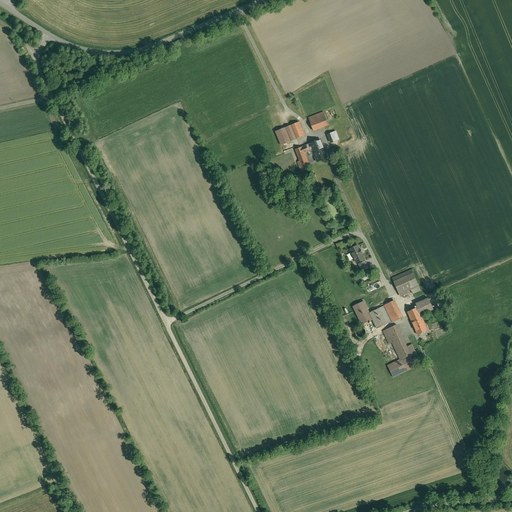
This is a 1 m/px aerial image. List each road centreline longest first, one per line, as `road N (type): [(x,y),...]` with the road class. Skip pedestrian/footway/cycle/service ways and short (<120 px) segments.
road 1 (unclassified): [(258,511),(41,75),(37,52),(48,34)]
road 2 (unclassified): [(266,0),(127,52),(97,52),(48,34)]
road 3 (track): [(488,501),(417,338)]
